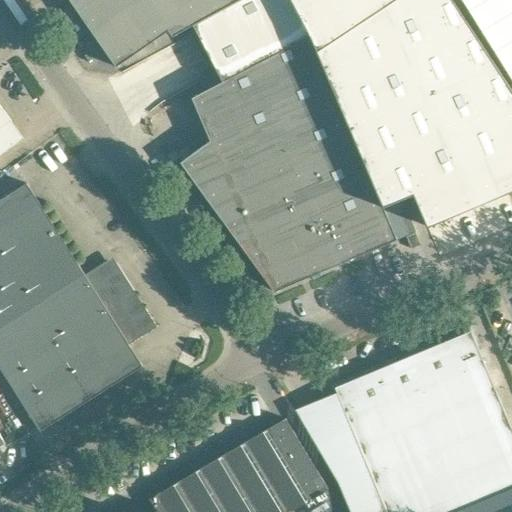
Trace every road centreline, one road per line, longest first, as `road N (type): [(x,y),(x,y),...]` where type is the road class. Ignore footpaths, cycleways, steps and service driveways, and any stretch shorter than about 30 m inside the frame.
road 1 (unclassified): [(261,360),(0,0)]
road 2 (unclassified): [(11,511),(261,360)]
road 3 (unclassified): [(261,360),(511,253)]
